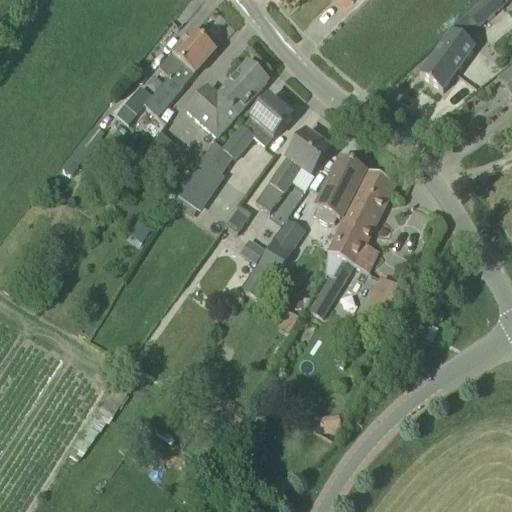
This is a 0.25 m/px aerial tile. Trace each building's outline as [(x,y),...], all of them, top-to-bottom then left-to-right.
[(478,32),(504,9),(496,0),(489,0),(470,16),(467,19),(478,32)] [(511,0),(496,0),(504,9),(511,2),(511,0)] [(169,82),(152,101),(141,91),(125,109),(116,120),(128,130),(145,110),(158,121),(183,92),(216,54),(193,34),(159,73),(169,82)] [(442,95),(474,52),(450,35),(419,78),(442,95)] [(247,66),(217,98),(207,89),(185,112),(215,140),(267,84),(247,66)] [(511,75),(500,84),(511,99),(511,75)] [(242,131),(222,154),(231,161),(234,164),(253,142),(265,152),(292,121),(269,101),(250,122),(251,122),(243,131),(242,131)] [(60,169),(63,172),(70,177),(76,170),(77,169),(76,168),(102,136),(96,131),(93,129),(60,169)] [(330,152),(306,135),(268,187),(269,187),(255,206),(269,217),(301,173),(310,180),(330,152)] [(145,159),(146,159),(162,173),(179,153),(160,137),(145,159)] [(342,161),(341,161),(315,210),(317,212),(315,217),(317,223),(327,229),(334,227),(337,222),(339,223),(365,173),(342,161)] [(201,166),(177,202),(197,215),(221,180),(219,178),(201,166)] [(364,248),(389,198),(394,188),(368,175),(326,256),(367,277),(378,255),(364,248)] [(236,238),(250,217),(240,209),(225,229),(236,238)] [(257,267),(252,276),(271,289),(292,255),(273,244),(258,267),(257,267)] [(243,261),(255,269),(265,255),(253,246),(243,261)] [(307,315),(322,324),(344,289),(329,280),(307,315)] [(382,284),(365,317),(383,326),(400,293),(382,284)] [(303,302),(293,301),(292,312),(303,313),(303,302)] [(299,321),(288,315),(278,331),(289,338),(299,321)] [(432,346),(438,334),(429,330),(423,342),(432,346)] [(246,420),(237,415),(232,424),(241,428),(246,420)] [(322,437),(341,435),(339,419),(320,422),(322,437)]
